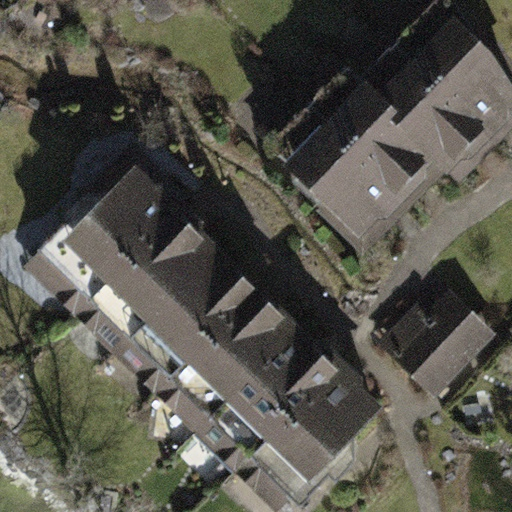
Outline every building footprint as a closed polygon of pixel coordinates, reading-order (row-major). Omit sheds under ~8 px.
[(511,102),(450,32),(371,101),(455,196),(511,146),(511,102)] [(360,107),(281,183),(361,266),(440,190),(360,107)] [(176,222),(134,183),(46,275),(87,314),(176,222)] [(217,262),(176,222),(87,314),(128,354),(217,262)] [(258,301),(217,262),(128,354),(169,393),(258,301)] [(440,409),(497,349),(440,295),(383,355),(440,409)] [(299,340),(258,301),(169,393),(211,433),(299,340)] [(341,380),(299,340),(211,433),(252,472),(341,380)] [(382,419),(341,380),(252,472),(293,511),(382,419)]
